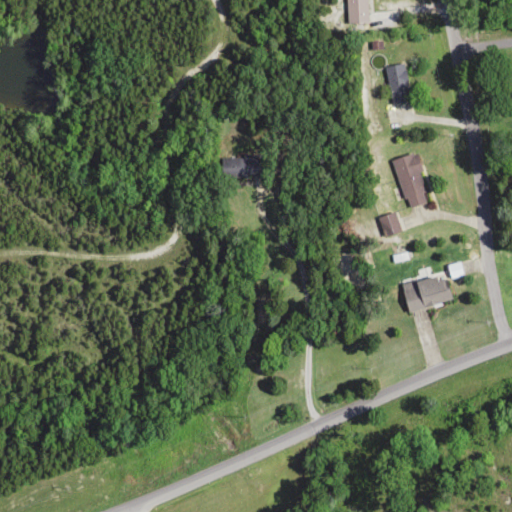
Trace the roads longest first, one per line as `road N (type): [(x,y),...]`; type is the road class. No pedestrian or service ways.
road 1 (residential): [(138,511),(433,376),(511,351)]
road 2 (residential): [(511,302),(452,0)]
